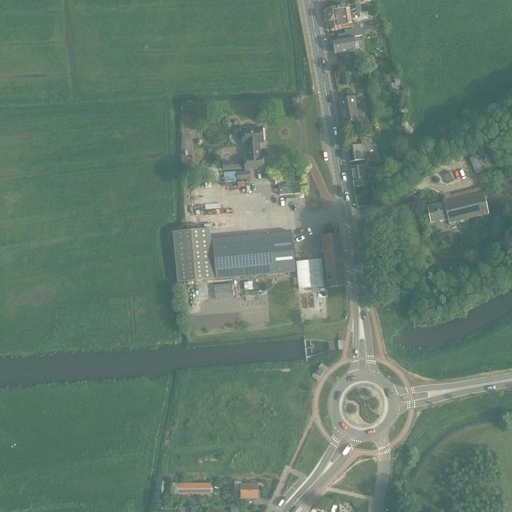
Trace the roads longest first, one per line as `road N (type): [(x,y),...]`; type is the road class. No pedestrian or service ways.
road 1 (tertiary): [(362,375),(358,286),(309,0)]
road 2 (tertiary): [(511,380),(393,400)]
